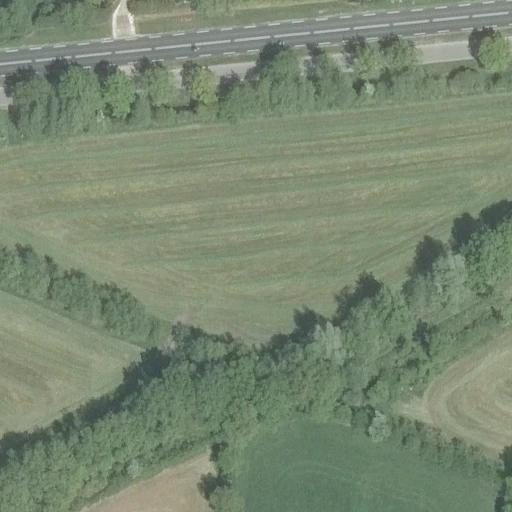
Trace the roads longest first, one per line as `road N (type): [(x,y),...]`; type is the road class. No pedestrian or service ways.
road 1 (primary): [(0,63),(511,10)]
road 2 (unclassified): [(0,100),(511,48)]
